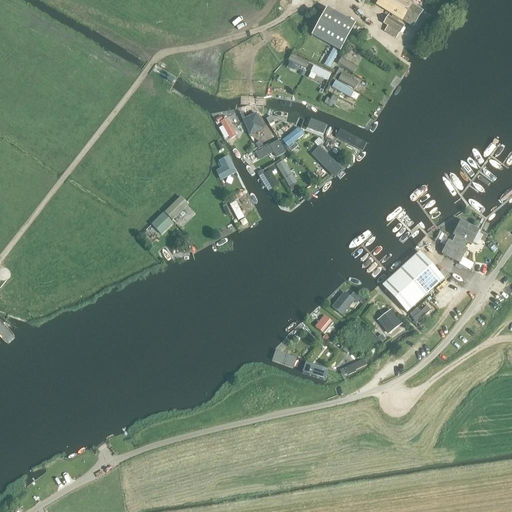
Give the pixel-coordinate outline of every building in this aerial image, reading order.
[(404,0),(378,0),(375,5),(392,16),(391,18),(388,16),(382,24),(386,27),(383,32),(395,39),(399,34),(400,34),(405,26),(397,22),(399,20),(413,28),(422,11),(404,0)] [(326,8),(311,37),(339,52),(355,24),(326,8)] [(361,53),(367,44),(354,36),(348,45),(361,53)] [(331,51),(323,66),(329,68),(336,53),(331,51)] [(305,68),(307,62),(292,55),(290,60),(305,68)] [(338,64),(341,65),(353,72),(356,67),(342,58),(338,64)] [(327,81),(330,75),(314,67),(311,74),(327,81)] [(341,74),(338,80),(354,89),(358,83),(341,74)] [(336,82),(332,88),(349,98),(353,91),(336,82)] [(350,115),(354,107),(332,96),(328,106),(332,107),(332,106),(350,115)] [(242,117),(247,129),(263,123),(257,111),(252,114),(252,113),(242,117)] [(220,122),(230,140),(237,136),(227,118),(223,120),(221,117),(215,119),(218,124),(220,122)] [(271,117),(266,119),(269,125),(274,122),(271,117)] [(306,127),(321,133),(325,124),(309,118),(306,127)] [(367,143),(340,130),(335,138),(362,152),(367,143)] [(298,131),(283,142),(288,148),(293,145),(291,143),(302,135),(298,131)] [(275,134),(270,137),(273,143),(278,139),(275,134)] [(271,146),(256,154),(259,159),(274,151),(277,157),(286,153),(279,141),(271,146)] [(296,143),(289,148),(292,151),(299,146),(296,143)] [(335,175),(342,168),(323,150),(316,156),(335,175)] [(227,177),(235,173),(227,158),(219,162),(223,169),(218,172),(217,174),(220,180),(223,181),(226,179),(227,177)] [(281,161),(273,166),(276,169),(277,171),(286,185),(292,181),(283,167),(285,166),(281,161)] [(270,173),(269,171),(264,174),(272,188),(278,185),(270,173)] [(164,212),(172,220),(188,205),(180,197),(164,212)] [(243,218),(235,202),(229,205),(238,221),(243,218)] [(161,235),(165,231),(173,223),(163,213),(151,224),(161,235)] [(453,235),(455,236),(452,242),(448,240),(441,253),(459,263),(466,250),(463,248),(466,241),(471,244),(478,231),(460,222),(453,235)] [(177,231),(175,233),(175,234),(180,240),(181,239),(183,241),(186,238),(179,230),(177,232),(177,231)] [(391,278),(382,287),(406,313),(443,279),(419,253),(391,278)] [(470,261),(462,257),(459,264),(469,269),(472,263),(472,262),(470,261)] [(331,307),(342,316),(354,301),(356,303),(359,299),(354,295),(351,298),(343,292),(331,307)] [(364,297),(359,302),(364,305),(368,300),(364,297)] [(417,308),(409,315),(416,323),(430,311),(426,306),(420,312),(417,308)] [(386,323),(382,325),(388,334),(401,324),(392,313),(385,318),(383,319),(386,323)] [(324,315),(314,327),(323,334),(333,323),(324,315)] [(358,334),(353,340),(369,353),(374,347),(358,334)] [(309,335),(307,338),(310,340),(314,343),(316,341),(309,335)] [(358,344),(353,349),(357,353),(362,349),(358,344)] [(281,363),(292,368),(297,358),(286,354),(275,349),(270,360),(281,363)] [(339,370),(342,376),(348,374),(348,375),(356,372),(356,370),(367,365),(364,359),(339,370)] [(308,363),(305,372),(325,379),(328,371),(308,363)]
